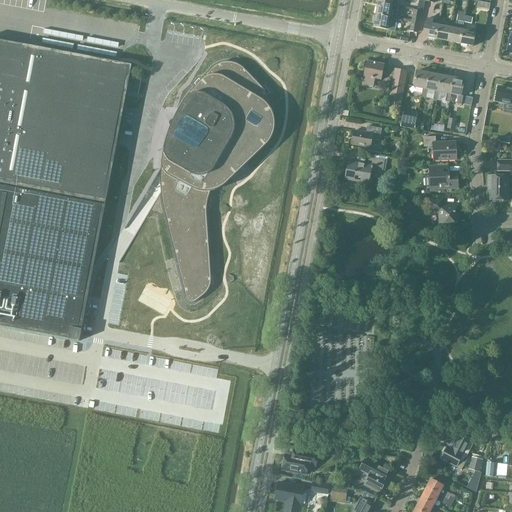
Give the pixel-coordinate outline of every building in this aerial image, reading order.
[(396,6),(377,2),(375,15),(396,19),(397,11),(398,11),(399,7),(396,6)] [(413,10),(411,21),(419,23),(421,11),(413,10)] [(396,19),(375,15),(373,27),(393,31),(396,19)] [(434,40),(437,26),(438,21),(426,19),(425,24),(424,23),(422,37),(434,40)] [(417,33),(419,23),(411,21),(409,32),(417,33)] [(447,42),(450,28),(437,26),(434,40),(447,42)] [(459,44),(462,31),(450,28),(447,42),(459,44)] [(474,33),(462,31),(459,44),(472,47),(474,33)] [(0,325),(78,341),(131,66),(0,40),(0,325)] [(161,163),(160,167),(160,169),(161,192),(161,193),(164,213),(166,221),(170,237),(185,298),(185,299),(186,300),(187,301),(188,302),(189,302),(190,303),(191,303),(192,303),(193,303),(194,303),(195,302),(196,301),(199,299),(202,297),(203,296),(204,295),(205,294),(206,293),(207,292),(208,291),(208,289),(209,288),(210,286),(210,285),(210,283),(211,282),(211,280),(209,258),(209,250),(209,249),(208,243),(208,235),(207,229),(207,223),(207,220),(206,216),(206,214),(206,211),(206,208),(206,206),(207,205),(207,204),(207,201),(208,200),(208,197),(209,195),(210,193),(210,192),(212,191),(214,191),(216,190),(218,189),(220,188),(222,187),(228,182),(265,146),(266,145),(268,144),(269,142),(270,140),(271,139),(272,137),(273,135),(273,133),(274,131),(274,129),(274,127),(274,118),(270,110),(270,107),(270,105),(269,103),(269,101),(269,100),(268,98),(267,97),(267,95),(266,95),(266,94),(265,92),(264,91),(262,88),(257,83),(253,79),(250,76),(247,73),(244,69),(242,68),(241,67),(239,66),(238,65),(236,64),(235,63),(233,63),(231,63),(230,62),(228,62),(227,62),(225,62),(224,62),(222,63),(221,63),(219,64),(218,64),(216,65),(215,66),(213,67),(212,68),(210,69),(210,70),(200,82),(194,88),(193,89),(192,91),(190,93),(189,94),(188,96),(187,98),(185,99),(183,102),(181,105),(180,107),(179,110),(177,112),(176,116),(173,120),(171,124),(171,126),(169,130),(167,135),(166,138),(166,141),(165,144),(164,148),(163,150),(162,154),(162,158),(161,163)] [(400,106),(407,72),(394,69),(393,70),(383,68),(383,65),(366,62),(363,77),(364,77),(362,86),(372,87),(374,79),(380,80),(381,74),(393,77),(388,104),(400,106)] [(423,89),(421,97),(426,98),(427,90),(425,89),(427,73),(415,71),(413,87),(423,89)] [(427,90),(434,91),(433,99),(438,100),(439,92),(437,91),(439,76),(427,73),(425,89),(427,90)] [(439,92),(446,93),(445,102),(450,103),(451,94),(449,93),(452,78),(439,76),(437,91),(439,92)] [(456,104),(461,105),(462,96),(461,95),(464,80),(452,78),(449,93),(451,94),(458,95),(456,104)] [(511,89),(497,87),(495,101),(511,104),(511,89)] [(403,113),(402,122),(408,123),(410,115),(403,113)] [(455,119),(448,118),(446,129),(453,130),(455,119)] [(379,141),(381,129),(366,126),(365,133),(353,131),(350,145),(370,148),(371,140),(379,141)] [(433,161),(456,160),(455,143),(436,144),(435,136),(423,137),(423,147),(432,147),(433,161)] [(382,170),(384,160),(368,157),(367,165),(347,161),(344,180),(368,184),(371,168),(382,170)] [(511,172),(511,161),(497,161),(496,171),(511,172)] [(430,190),(457,188),(456,174),(444,174),(443,167),(429,168),(430,190)] [(507,201),(507,176),(488,176),(488,185),(490,185),(490,200),(507,201)] [(441,223),(459,222),(458,206),(441,206),(441,200),(429,201),(429,211),(439,211),(439,214),(441,214),(441,223)] [(314,368),(305,368),(305,378),(313,378),(314,368)] [(465,463),(460,460),(462,455),(469,443),(458,437),(451,450),(447,447),(440,460),(456,468),(461,470),(465,463)] [(282,462),(281,468),(282,468),(282,470),(304,475),(305,475),(307,465),(315,466),(315,463),(317,455),(304,452),(298,451),(293,450),(292,457),(284,456),(283,462),(282,462)] [(479,473),(482,460),(471,457),(468,470),(479,473)] [(364,459),(361,466),(360,468),(370,474),(363,486),(379,494),(387,479),(380,476),(383,470),(364,459)] [(485,476),(493,477),(495,463),(486,463),(485,476)] [(334,477),(329,475),(326,477),(325,483),(331,485),(334,477)] [(451,494),(441,489),(443,486),(430,479),(425,489),(438,496),(439,495),(442,497),(452,503),(454,498),(450,496),(451,494)] [(300,505),(303,488),(278,483),(274,500),(285,502),(283,511),(297,511),(299,504),(300,505)] [(326,495),(328,486),(313,483),(312,492),(326,495)] [(347,490),(332,487),(331,496),(346,499),(347,490)] [(433,506),(438,496),(425,489),(420,499),(433,506)] [(452,503),(442,497),(439,502),(449,507),(452,503)] [(369,511),(372,505),(360,499),(353,511),(369,511)] [(433,511),(431,510),(433,506),(420,499),(415,508),(421,511),(433,511)]
